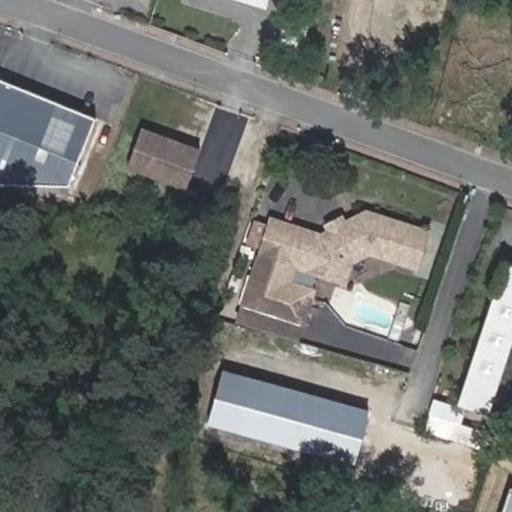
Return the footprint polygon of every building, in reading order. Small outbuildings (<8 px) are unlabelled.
[(0,175),(68,177),(94,110),(0,72),(0,175)] [(198,148),(140,128),(127,164),(186,184),(198,148)] [(338,257),(352,260),(371,251),(418,266),(428,231),(368,211),(346,221),(330,229),(321,233),(320,238),(310,236),(308,228),(272,217),(262,250),(335,270),(338,257)] [(328,223),(330,229),(346,221),(343,216),(328,223)] [(320,238),(321,233),(308,228),(310,236),(320,238)] [(335,270),(262,250),(254,273),(313,290),(313,288),(290,281),(295,263),(333,276),(335,270)] [(348,274),(352,260),(338,257),(335,270),(348,274)] [(488,315),(511,321),(511,263),(505,262),(488,315)] [(348,274),(335,270),(333,276),(346,279),(348,274)] [(313,290),(254,273),(239,320),(297,339),(313,290)] [(511,342),(511,321),(488,315),(475,354),(505,363),(511,342)] [(505,363),(475,354),(474,355),(459,402),(489,413),(505,363)] [(301,450),(316,396),(228,373),(213,425),(301,450)] [(316,396),(301,450),(330,458),(345,404),(316,396)]
